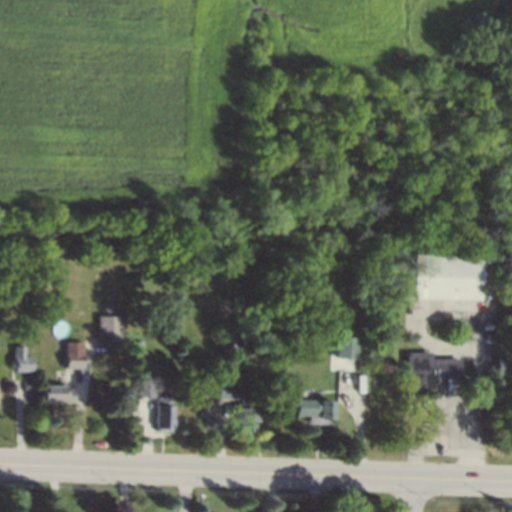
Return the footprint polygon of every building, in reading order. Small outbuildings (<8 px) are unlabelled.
[(412,255),(410,298),(478,302),(479,258),(412,255)] [(240,344),(228,326),(248,313),(260,331),(240,344)] [(118,340),(93,340),(94,314),(119,315),(118,340)] [(336,359),(355,358),(354,336),(335,337),(336,359)] [(80,367),(62,366),(63,339),(81,340),(80,367)] [(140,339),(141,347),(133,348),(133,339),(140,339)] [(28,371),(11,370),(10,370),(11,344),(22,345),(22,351),(29,351),(28,371)] [(401,391),(401,351),(427,351),(427,357),(455,356),(455,374),(433,375),(433,390),(401,391)] [(361,389),(344,389),(345,368),(362,369),(361,389)] [(148,395),(133,394),(133,373),(149,373),(148,395)] [(250,437),(228,436),(230,397),(212,397),(210,379),(228,380),(227,387),(242,388),(241,396),(252,396),(250,437)] [(69,403),(40,401),(41,381),(70,382),(69,403)] [(169,430),(151,429),(152,392),(170,393),(169,430)] [(331,422),(303,421),(303,416),(291,416),(291,397),(332,399),(331,422)]
